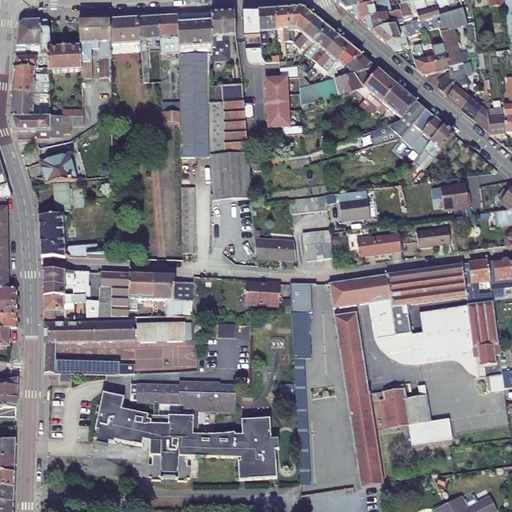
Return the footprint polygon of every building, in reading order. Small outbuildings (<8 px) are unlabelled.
[(346,10),(352,9),(383,0),(340,0),(339,5),(346,10)] [(387,5),(400,1),(400,0),(383,0),(352,9),(353,17),(359,22),(364,20),(389,13),(387,5)] [(418,19),(411,20),(412,23),(413,29),(438,23),(440,22),(438,16),(436,9),(431,11),(431,9),(426,10),(423,0),(400,0),(400,1),(402,7),(400,7),(400,10),(403,18),(411,16),(410,14),(416,13),(418,19)] [(436,9),(434,1),(436,0),(435,0),(423,0),(426,10),(431,9),(431,11),(436,9)] [(447,6),(445,0),(435,0),(436,0),(434,1),(436,9),(447,6)] [(452,13),(462,10),(462,8),(459,0),(445,0),(447,6),(449,5),(452,13)] [(488,0),(490,8),(506,6),(505,0),(488,0)] [(294,32),(298,32),(303,35),(317,18),(307,10),(300,8),(287,9),(289,42),(286,43),(287,62),(288,68),(293,68),(298,49),(294,46),(292,45),(293,42),(294,42),(294,32)] [(283,31),(284,43),(286,43),(289,42),(287,9),(275,10),(277,31),(283,31)] [(268,32),(277,31),(275,10),(258,11),(260,34),(261,45),(269,44),(268,32)] [(403,18),(400,10),(389,13),(364,20),(366,27),(372,33),(383,29),(390,27),(389,22),(397,20),(397,22),(403,21),(403,18)] [(455,88),(448,98),(447,99),(462,111),(471,100),(464,95),(469,89),(468,83),(454,29),(467,25),(462,10),(452,13),(449,13),(438,16),(440,22),(438,23),(439,28),(444,46),(446,52),(444,53),(448,70),(449,69),(450,73),(451,79),(455,88)] [(226,36),(236,35),(235,13),(235,11),(213,12),(213,21),(214,36),(213,45),(212,54),(212,55),(210,55),(210,62),(228,60),(226,36)] [(243,12),(244,38),(261,36),(260,34),(258,11),(243,12)] [(193,21),(193,23),(213,21),(213,12),(184,17),(184,22),(193,21)] [(161,60),(181,59),(181,49),(180,17),(160,19),(161,32),(160,32),(161,40),(162,55),(160,55),(161,60)] [(193,23),(193,21),(184,22),(184,17),(180,17),(181,49),(213,45),(214,36),(213,21),(193,23)] [(301,51),(309,40),(315,44),(328,28),(317,18),(303,35),(294,46),(298,49),(301,51)] [(161,40),(160,32),(161,32),(160,19),(139,20),(141,42),(143,52),(145,84),(151,84),(148,52),(147,42),(161,40)] [(111,22),(112,45),(141,42),(139,20),(111,22)] [(20,26),(16,56),(41,54),(41,22),(25,22),(20,26)] [(51,44),(51,31),(48,29),(48,22),(41,22),(41,54),(48,54),(49,68),(49,74),(83,72),(82,47),(49,49),(49,46),(51,44)] [(111,59),(113,59),(112,45),(111,22),(81,22),(82,47),(83,72),(83,79),(93,79),(92,51),(99,51),(100,79),(112,78),(111,59)] [(394,52),(402,50),(401,47),(408,46),(406,37),(405,32),(413,30),(413,29),(412,23),(405,28),(397,30),(388,32),(377,37),(394,52)] [(438,23),(413,29),(413,30),(405,32),(406,37),(428,31),(439,28),(438,23)] [(469,43),(476,42),(473,23),(467,25),(469,43)] [(388,32),(397,30),(395,26),(390,27),(383,29),(372,33),(376,37),(377,37),(388,32)] [(328,28),(315,44),(305,55),(317,64),(340,38),(328,28)] [(340,38),(317,64),(329,73),(351,47),(340,38)] [(181,113),(181,124),(182,160),(210,158),(208,104),(210,104),(210,87),(210,62),(210,55),(212,55),(212,54),(213,45),(181,49),(181,59),(181,103),(181,113)] [(413,47),(417,60),(414,60),(416,71),(423,76),(436,72),(432,56),(424,58),(420,45),(413,47)] [(432,48),(434,55),(432,56),(436,72),(448,70),(444,53),(446,52),(444,46),(432,48)] [(341,78),(337,71),(344,67),(362,56),(351,47),(329,73),(334,77),(335,80),(341,78)] [(262,49),(246,50),(247,61),(250,64),(254,65),(268,64),(263,57),(262,49)] [(49,68),(48,54),(41,54),(16,56),(15,69),(35,69),(43,69),(49,68)] [(352,76),(366,72),(369,71),(373,66),(362,56),(344,67),(345,69),(347,68),(352,76)] [(314,68),(325,77),(329,73),(317,64),(314,68)] [(267,80),(267,96),(289,95),(288,79),(300,79),(299,67),(292,67),(288,68),(280,69),(281,79),(267,80)] [(299,67),(300,74),(298,75),(300,84),(304,79),(308,75),(299,67)] [(44,75),(35,75),(35,69),(15,69),(14,82),(49,82),(49,75),(44,75)] [(371,113),(376,112),(377,111),(397,86),(378,71),(371,79),(366,75),(366,72),(352,76),(341,78),(335,80),(319,85),(311,87),(300,90),(302,105),(354,91),(366,100),(361,105),(371,113)] [(450,73),(437,81),(441,87),(451,79),(450,73)] [(300,84),(300,90),(311,87),(304,79),(300,84)] [(441,87),(438,89),(448,98),(455,88),(451,79),(441,87)] [(44,95),(50,95),(49,82),(14,82),(14,95),(34,95),(44,95)] [(210,87),(210,104),(245,102),(243,85),(210,87)] [(383,114),(387,108),(402,120),(416,102),(397,86),(377,111),(380,114),(383,114)] [(503,110),(504,118),(506,133),(511,132),(511,89),(509,90),(510,105),(511,109),(503,110)] [(477,93),(471,100),(462,111),(473,120),(485,107),(485,104),(483,93),(477,93)] [(33,118),(34,106),(34,95),(14,95),(12,119),(33,118)] [(44,106),(44,95),(34,95),(34,106),(44,106)] [(267,96),(268,113),(290,111),(289,95),(267,96)] [(249,152),(248,141),(248,140),(245,102),(210,104),(208,104),(210,158),(213,196),(211,196),(211,203),(252,200),(252,195),(250,175),(250,164),(249,152)] [(370,134),(374,148),(401,140),(426,111),(416,102),(402,120),(398,125),(370,134)] [(163,104),(164,113),(181,113),(181,103),(163,104)] [(486,111),(485,107),(473,120),(489,133),(487,119),(486,111)] [(491,110),(486,111),(487,119),(504,118),(503,110),(503,109),(491,110)] [(290,111),(268,113),(269,129),(282,129),(282,137),(304,135),(304,127),(291,127),(290,111)] [(426,111),(401,140),(420,156),(445,127),(426,111)] [(165,125),(181,124),(181,113),(164,113),(165,125)] [(63,118),(53,118),(51,118),(51,140),(65,139),(64,135),(71,135),(71,127),(85,127),(84,117),(63,118)] [(51,140),(51,118),(33,118),(12,119),(16,132),(37,131),(38,140),(51,140)] [(487,119),(489,133),(489,135),(506,133),(504,118),(487,119)] [(419,168),(429,156),(434,160),(455,136),(445,127),(420,156),(405,173),(409,176),(417,167),(419,168)] [(41,163),(47,184),(57,181),(58,183),(77,181),(70,155),(41,163)] [(419,168),(424,172),(434,160),(429,156),(419,168)] [(0,175),(4,174),(0,162),(0,198),(6,198),(12,198),(7,184),(0,187),(0,175)] [(54,185),(56,212),(72,210),(69,184),(54,185)] [(467,195),(466,186),(441,189),(443,199),(441,202),(442,210),(444,211),(449,211),(449,215),(461,213),(461,209),(471,208),(469,195),(467,195)] [(196,254),(195,188),(183,188),(184,255),(196,254)] [(511,189),(501,202),(511,211),(511,189)] [(287,201),(290,216),(328,211),(326,198),(318,199),(318,197),(287,201)] [(368,202),(339,206),(342,225),(354,223),(354,222),(359,221),(359,222),(370,221),(368,202)] [(473,208),(474,215),(484,214),(483,206),(473,208)] [(511,225),(511,211),(508,211),(494,213),(496,228),(511,225)] [(63,215),(39,217),(42,258),(108,260),(106,250),(97,250),(96,246),(70,248),(68,249),(65,250),(63,215)] [(465,230),(475,228),(473,219),(464,220),(465,230)] [(417,233),(419,249),(451,245),(449,229),(417,233)] [(330,231),(303,234),(306,262),(334,259),(332,244),(331,237),(330,231)] [(357,241),(359,258),(401,252),(399,235),(357,241)] [(294,243),(255,240),(256,260),(297,262),(294,243)] [(505,284),(506,291),(511,289),(511,275),(510,260),(494,262),(496,274),(489,274),(490,283),(492,295),(492,300),(499,299),(497,282),(504,281),(510,280),(510,283),(505,284)] [(478,284),(490,283),(489,274),(487,264),(469,266),(474,298),(475,307),(493,304),(492,300),(492,295),(480,297),(478,284)] [(463,267),(467,299),(474,298),(469,266),(463,267)] [(408,315),(407,307),(467,299),(463,267),(386,278),(396,336),(396,337),(406,335),(403,316),(408,315)] [(41,272),(42,288),(80,289),(80,287),(84,287),(84,297),(89,297),(89,273),(41,272)] [(8,275),(0,274),(0,290),(8,291),(8,275)] [(94,319),(128,319),(128,311),(128,275),(100,274),(99,303),(84,302),(84,304),(85,320),(94,319)] [(137,312),(137,301),(152,301),(153,276),(128,275),(128,311),(137,312)] [(193,285),(174,284),(174,276),(153,276),(152,301),(165,302),(165,314),(151,313),(151,318),(182,318),(182,303),(192,303),(193,285)] [(368,305),(369,305),(370,313),(372,313),(377,341),(378,343),(379,345),(380,348),(382,349),(383,351),(385,353),(387,354),(388,355),(389,356),(416,353),(413,335),(411,335),(408,315),(403,316),(406,335),(396,337),(396,336),(386,278),(329,286),(333,310),(368,305)] [(259,284),(246,283),(244,305),(254,306),(268,307),(268,306),(278,307),(279,300),(280,284),(266,283),(266,285),(259,284)] [(290,285),(292,315),(308,314),(311,314),(311,285),(290,285)] [(80,287),(80,289),(42,288),(43,299),(84,297),(84,287),(80,287)] [(0,303),(17,303),(16,291),(8,291),(0,290),(0,303)] [(84,304),(84,302),(84,297),(43,299),(44,321),(63,320),(65,320),(65,312),(73,311),(72,304),(84,304)] [(290,314),(291,301),(279,300),(278,307),(278,313),(290,314)] [(17,303),(0,303),(0,316),(17,317),(17,303)] [(182,318),(191,317),(192,303),(182,303),(182,318)] [(477,379),(486,378),(484,367),(496,365),(495,356),(500,356),(493,304),(475,307),(468,308),(473,352),(477,378),(477,379)] [(369,305),(368,305),(370,313),(375,345),(377,353),(378,356),(382,362),(386,367),(392,372),(431,366),(450,363),(457,364),(460,366),(463,369),(468,374),(471,376),(473,377),(477,378),(473,352),(468,308),(468,307),(419,314),(422,334),(413,335),(416,353),(389,356),(388,355),(387,354),(385,353),(383,351),(382,349),(380,348),(379,345),(378,343),(377,341),(372,313),(370,313),(369,305)] [(294,361),(305,360),(310,360),(308,314),(292,315),(294,361)] [(334,318),(360,488),(383,485),(356,315),(334,318)] [(0,316),(0,329),(9,329),(17,329),(17,317),(0,316)] [(65,320),(63,320),(63,326),(44,326),(43,375),(54,375),(55,362),(55,345),(134,343),(134,338),(136,338),(137,343),(186,342),(185,324),(136,326),(136,331),(134,332),(134,325),(94,325),(94,319),(85,320),(65,320)] [(240,337),(239,324),(221,324),(221,337),(240,337)] [(9,329),(0,329),(0,348),(9,348),(9,329)] [(294,361),(301,488),(311,488),(305,360),(294,361)] [(106,365),(107,363),(55,362),(54,375),(60,375),(68,375),(106,376),(106,365)] [(134,376),(134,366),(106,365),(106,376),(114,376),(134,376)] [(490,376),(492,393),(505,392),(502,375),(490,376)] [(18,380),(16,380),(0,382),(0,397),(18,397),(18,380)] [(278,439),(271,440),(269,420),(241,421),(242,436),(234,436),(234,434),(218,435),(206,435),(197,435),(198,411),(234,411),(235,385),(223,385),(223,392),(218,392),(218,385),(218,383),(178,382),(178,386),(130,385),(129,400),(136,400),(136,403),(153,403),(153,416),(150,416),(121,410),(123,398),(102,394),(94,431),(98,431),(95,444),(107,447),(108,443),(114,444),(115,441),(142,447),(143,440),(149,441),(149,456),(151,456),(151,466),(148,466),(148,478),(151,478),(151,481),(160,481),(160,479),(177,480),(177,482),(186,482),(186,479),(189,479),(190,467),(187,467),(187,457),(205,458),(205,457),(240,458),(240,461),(237,461),(238,481),(276,479),(275,450),(278,450),(278,439)] [(384,393),(385,402),(380,403),(384,429),(430,423),(426,387),(420,388),(421,398),(406,400),(404,386),(390,388),(391,392),(384,393)] [(0,397),(0,419),(16,420),(18,397),(0,397)] [(0,442),(0,459),(15,460),(16,440),(0,442)] [(0,473),(15,474),(15,460),(0,459),(0,473)] [(0,488),(14,489),(15,474),(0,473),(0,488)] [(0,503),(14,503),(14,489),(0,488),(0,503)] [(363,498),(364,511),(381,511),(378,495),(363,498)] [(468,509),(462,498),(449,504),(452,511),(497,511),(490,498),(468,509)] [(0,511),(14,511),(14,503),(0,503),(0,511)]
